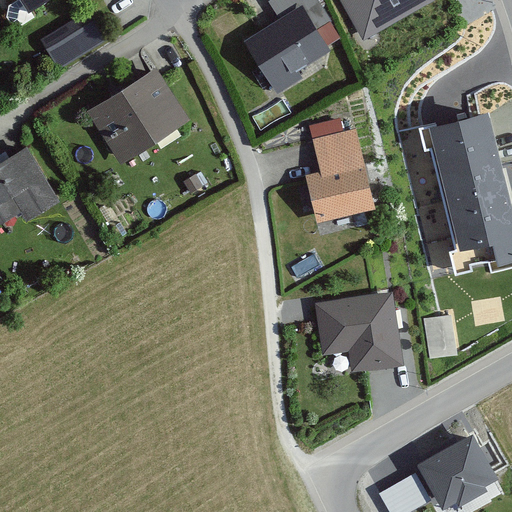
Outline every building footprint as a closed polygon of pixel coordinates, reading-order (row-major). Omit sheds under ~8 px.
[(20,0),(26,8),(39,0),(20,0)] [(280,19),(244,42),(278,95),(303,78),(299,71),(331,51),(328,46),(341,38),(330,21),(331,21),(318,0),(271,0),(269,2),(280,19)] [(339,0),(363,41),(435,0),(339,0)] [(42,41),(59,69),(106,41),(89,12),(42,41)] [(190,120),(156,68),(87,112),(121,165),(190,120)] [(435,125),(420,129),(425,150),(431,149),(456,251),(450,253),(456,276),(472,272),(470,265),(489,261),(492,273),(511,267),(511,210),(488,115),(436,128),(435,125)] [(320,172),(306,175),(318,223),(375,210),(356,128),(344,131),(340,118),(309,126),(320,172)] [(59,202),(27,147),(0,162),(0,224),(22,211),(28,220),(59,202)] [(316,303),(323,355),(349,352),(352,372),(403,365),(392,292),(316,303)] [(426,316),(432,355),(459,352),(454,312),(426,316)] [(417,465),(442,511),(457,503),(459,507),(488,492),(485,487),(499,480),(473,434),(417,465)] [(410,511),(431,500),(415,473),(379,494),(389,511),(410,511)]
